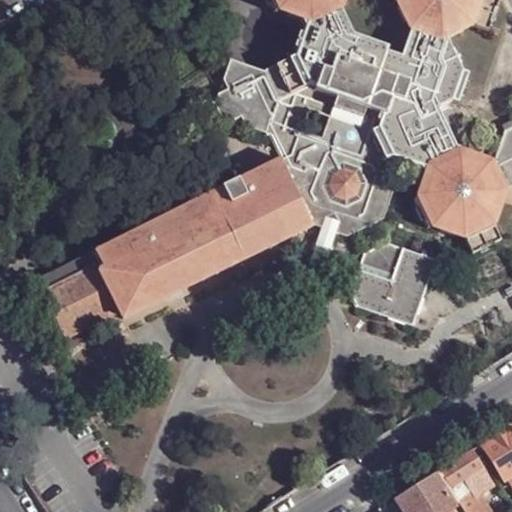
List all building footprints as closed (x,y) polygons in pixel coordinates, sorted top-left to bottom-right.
[(230,123),(240,118),(245,129),(271,137),(281,158),(32,282),(61,340),(116,313),(119,320),(311,227),(321,230),(335,234),(346,238),(360,231),(369,227),(383,220),(396,185),(385,162),(390,159),(397,161),(396,165),(411,170),(412,167),(420,169),(423,177),(418,190),(421,191),(418,199),(413,201),(427,230),(432,227),(439,230),(439,233),(454,238),(455,235),(459,236),(463,239),(465,242),(471,256),(500,242),(493,226),(492,222),(494,216),(497,217),(502,202),(499,201),(502,193),(511,188),(511,120),(501,126),(504,132),(501,139),(498,139),(493,154),(496,155),(493,163),(487,165),(479,162),(480,159),(465,154),(465,157),(457,155),(437,113),(445,109),(444,107),(451,103),(457,105),(467,76),(462,74),(458,65),(461,64),(454,50),(451,52),(447,44),(449,38),(463,32),(462,30),(469,26),(487,32),(497,2),(491,0),(394,0),(397,0),(400,8),(397,9),(405,23),(407,21),(411,30),(400,58),(386,53),(388,48),(352,36),(338,7),(341,0),(344,2),(344,0),(268,0),(275,13),(280,10),(287,13),(286,16),(300,21),(303,28),(293,58),(263,72),(229,61),(214,105),(221,120),(230,123)] [(214,105),(209,116),(221,120),(214,105)] [(230,123),(245,129),(240,118),(230,123)] [(360,231),(370,253),(379,248),(369,227),(360,231)] [(308,267),(322,272),(335,234),(321,230),(308,267)] [(370,253),(363,256),(349,296),(356,310),(390,322),(406,327),(412,329),(416,316),(422,299),(435,262),(386,245),(379,248),(370,253)] [(349,296),(346,306),(356,310),(349,296)] [(416,316),(427,313),(422,299),(416,316)] [(390,322),(393,331),(406,327),(390,322)] [(414,405),(419,413),(434,404),(429,396),(414,405)] [(511,426),(481,446),(504,481),(511,475),(511,426)] [(473,452),(440,473),(463,510),(464,511),(492,511),(476,486),(489,478),(473,452)] [(395,500),(402,511),(446,511),(453,508),(456,511),(460,511),(463,510),(440,473),(439,474),(439,473),(395,500)]
